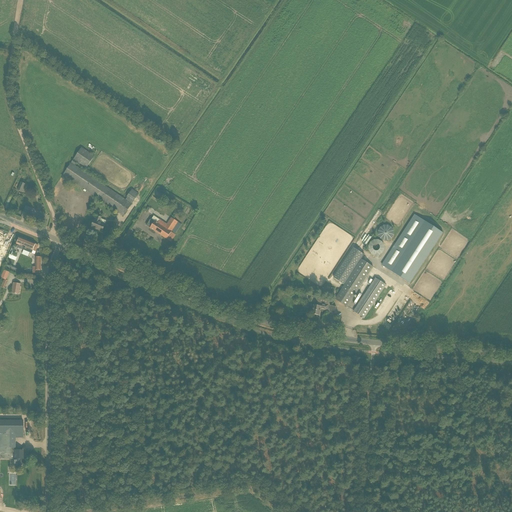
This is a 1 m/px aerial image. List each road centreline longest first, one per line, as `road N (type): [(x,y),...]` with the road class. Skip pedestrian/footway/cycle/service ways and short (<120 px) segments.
road 1 (tertiary): [(373,342),(230,310),(59,240)]
road 2 (unclassified): [(47,511),(47,291),(59,240)]
road 3 (track): [(59,240),(7,95),(21,0)]
road 4 (track): [(283,511),(251,487),(85,511)]
road 5 (unclassified): [(365,511),(373,342)]
road 6 (tertiary): [(511,353),(373,342)]
